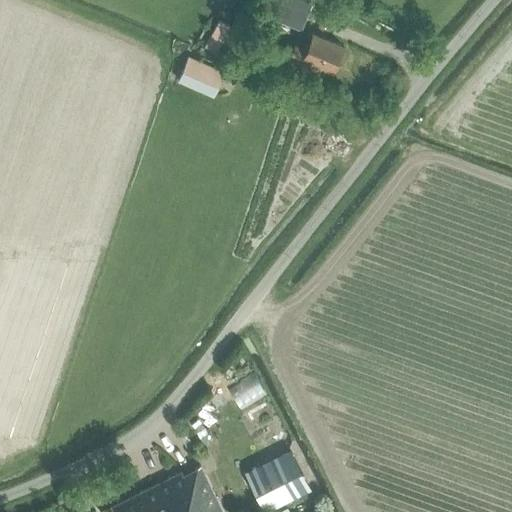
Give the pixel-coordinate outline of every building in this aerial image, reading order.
[(267,0),(262,12),(300,28),(311,0),(267,0)] [(230,26),(219,20),(204,46),(215,52),(230,26)] [(288,61),(299,65),(316,72),(321,64),(331,68),(340,45),(312,33),(305,48),(295,44),(288,61)] [(260,35),(254,52),(270,57),(274,46),(268,44),(271,38),(260,35)] [(187,56),(176,81),(211,97),(222,72),(187,56)] [(263,509),(307,486),(287,447),(244,469),(263,509)] [(115,511),(221,511),(199,468),(183,475),(180,472),(112,506),(115,511)] [(81,502),(61,511),(83,511),(86,511),(81,502)]
